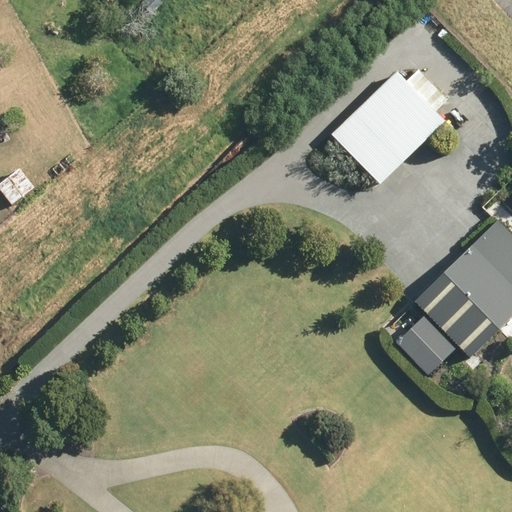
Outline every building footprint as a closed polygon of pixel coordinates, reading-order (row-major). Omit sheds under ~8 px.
[(160,0),(141,0),(139,2),(149,15),(163,4),(160,0)] [(400,72),(334,135),(381,185),(448,121),(400,72)] [(65,161),(84,151),(74,133),(55,144),(65,161)] [(21,169),(0,185),(0,190),(13,207),(36,189),(21,169)] [(425,317),(399,343),(431,375),(457,349),(425,317)]
